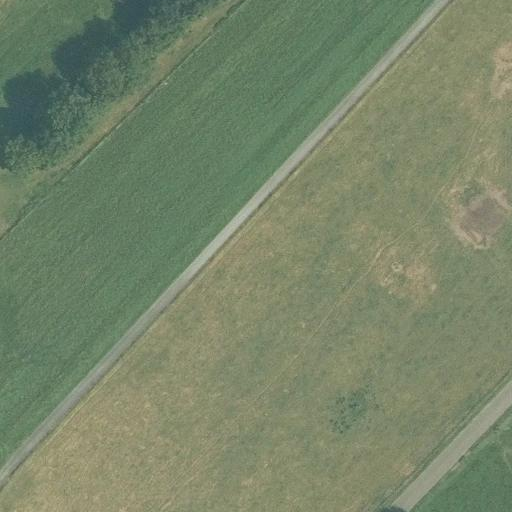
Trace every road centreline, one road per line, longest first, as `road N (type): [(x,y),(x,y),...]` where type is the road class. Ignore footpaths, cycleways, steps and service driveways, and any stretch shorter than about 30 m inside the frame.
road 1 (track): [(446,0),(0,479)]
road 2 (track): [(396,511),(511,391)]
